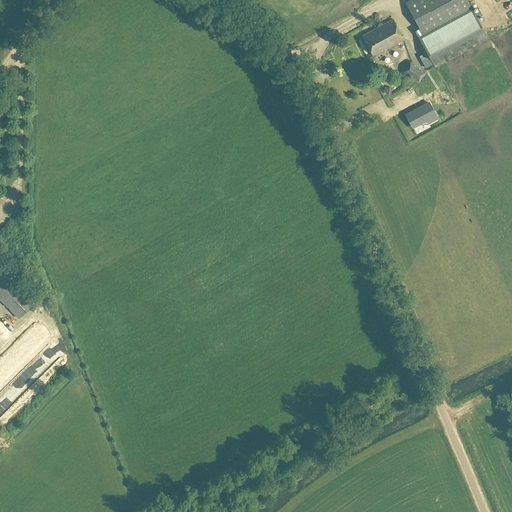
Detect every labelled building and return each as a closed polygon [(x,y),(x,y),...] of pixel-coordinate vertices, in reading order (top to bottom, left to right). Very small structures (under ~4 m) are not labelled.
[(471,8),(466,0),(410,0),(406,2),(420,27),(423,33),(471,8)] [(423,33),(420,27),(415,30),(435,67),(488,38),(475,15),(471,8),(423,33)] [(373,55),(403,39),(393,19),(363,35),(373,55)] [(498,31),(502,24),(496,20),(492,26),(498,31)] [(425,71),(411,61),(402,74),(415,84),(425,71)] [(456,93),(451,82),(442,87),(447,96),(429,105),(435,116),(453,107),(448,97),(456,93)] [(33,304),(0,271),(0,299),(20,318),(33,304)] [(52,365),(57,354),(48,350),(43,361),(52,365)] [(25,369),(2,387),(12,399),(35,381),(25,369)] [(0,410),(11,401),(8,397),(2,403),(1,401),(0,401),(0,410)]
